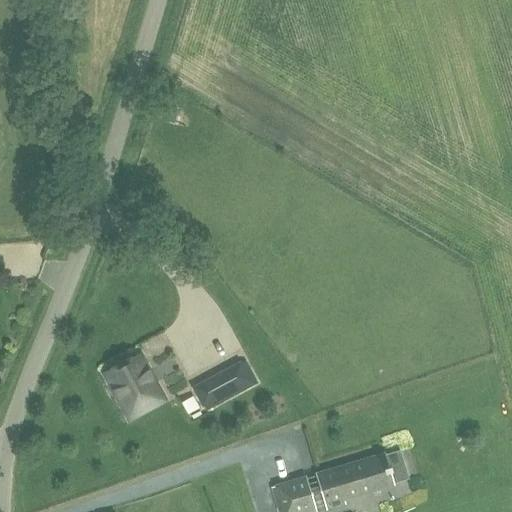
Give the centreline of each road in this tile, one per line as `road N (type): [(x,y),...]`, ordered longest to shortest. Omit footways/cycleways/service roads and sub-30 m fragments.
road 1 (unclassified): [(0,501),(4,447),(102,185),(160,0)]
road 2 (track): [(102,185),(76,138),(48,0)]
road 3 (unknown): [(112,511),(232,460),(282,460)]
